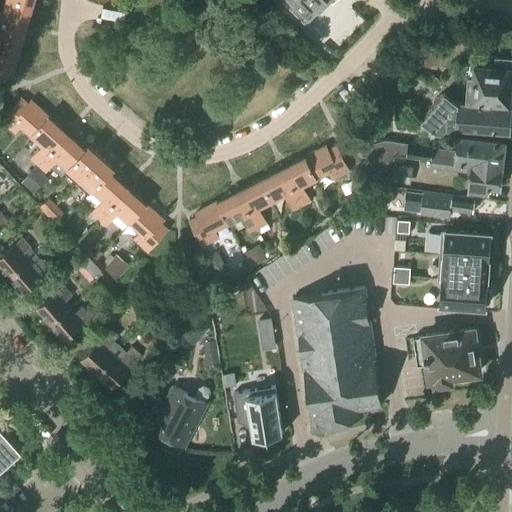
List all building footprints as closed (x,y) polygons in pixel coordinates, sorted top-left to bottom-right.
[(0,19),(27,28),(34,5),(18,0),(10,0),(6,16),(0,14),(0,19)] [(284,0),(305,20),(325,0),(284,0)] [(27,28),(0,19),(0,26),(2,27),(0,34),(0,44),(20,51),(27,28)] [(13,75),(20,51),(0,44),(0,80),(2,81),(4,72),(8,73),(8,74),(9,74),(13,75)] [(511,59),(496,59),(495,68),(476,67),(475,79),(471,78),(470,83),(469,104),(459,104),(445,93),(422,121),(423,122),(422,134),(434,136),(435,130),(437,132),(457,133),(457,129),(510,133),(511,107),(510,107),(511,80),(511,59)] [(49,117),(32,102),(30,105),(29,104),(29,105),(29,106),(26,109),(20,103),(3,120),(17,132),(23,126),(33,135),(49,117)] [(37,163),(66,132),(49,117),(33,135),(48,148),(43,154),(40,151),(32,159),(37,163)] [(59,173),(82,147),(66,132),(37,163),(48,173),(53,167),(59,173)] [(433,147),(431,160),(431,167),(443,169),(445,158),(501,166),(502,156),(506,156),(507,146),(503,145),(504,142),(460,136),(458,150),(433,147)] [(431,160),(433,147),(386,140),(363,146),(379,177),(398,156),(431,160)] [(328,149),(326,145),(304,156),(315,178),(329,170),(333,179),(349,170),(338,149),(330,153),(329,150),(329,149),(328,148),(328,149)] [(102,157),(90,146),(86,151),(82,147),(59,173),(62,175),(69,167),(70,169),(66,173),(78,184),(102,157)] [(302,192),(299,186),(315,178),(304,156),(283,167),(302,205),(311,200),(306,190),(302,192)] [(98,194),(115,176),(111,173),(114,168),(102,157),(78,184),(91,195),(94,191),(98,194)] [(445,158),(443,169),(472,173),(470,192),(487,194),(488,186),(490,186),(491,185),(499,185),(505,181),(506,174),(501,169),(501,168),(501,166),(445,158)] [(410,184),(413,168),(395,165),(392,181),(410,184)] [(31,189),(44,174),(35,166),(22,181),(31,189)] [(302,205),(283,167),(261,178),(272,200),(289,191),(292,198),(288,200),(293,209),(302,205)] [(103,223),(131,191),(115,176),(98,194),(108,203),(103,208),(99,205),(92,213),(103,223)] [(259,215),(256,209),(255,208),(272,200),(261,178),(239,189),(259,227),(268,222),(263,213),(259,215)] [(352,182),(341,187),(345,196),(356,190),(352,182)] [(259,227),(239,189),(218,200),(229,222),(245,214),(248,220),(244,222),(249,232),(259,227)] [(131,224),(147,206),(131,191),(103,223),(108,227),(115,219),(112,216),(117,211),(131,224)] [(473,213),(474,209),(475,200),(424,193),(421,213),(450,217),(451,210),(473,213)] [(48,217),(58,207),(49,197),(39,208),(48,217)] [(229,222),(218,200),(196,211),(198,215),(197,215),(198,216),(200,219),(192,224),(203,245),(219,237),(214,229),(229,222)] [(358,203),(350,212),(366,213),(366,203),(358,203)] [(161,226),(162,225),(162,224),(164,222),(147,206),(131,224),(142,234),(136,240),(149,252),(165,234),(158,228),(161,225),(161,226)] [(54,223),(64,213),(58,207),(48,217),(54,223)] [(0,229),(9,222),(0,211),(0,229)] [(398,221),(397,233),(409,233),(410,221),(398,221)] [(441,230),(440,253),(488,257),(489,250),(493,250),(494,237),(490,237),(490,234),(441,230)] [(0,264),(10,276),(28,260),(23,254),(31,248),(22,237),(0,255),(0,264)] [(252,266),(266,258),(259,244),(244,253),(252,266)] [(92,261),(85,253),(74,263),(82,271),(92,261)] [(440,253),(438,279),(442,280),(443,278),(486,281),(488,257),(440,253)] [(119,278),(130,266),(117,254),(106,266),(107,267),(105,269),(115,279),(118,277),(119,278)] [(50,270),(41,259),(33,266),(28,260),(10,276),(24,292),(50,270)] [(394,267),(394,274),(410,276),(410,268),(394,267)] [(394,274),(393,282),(409,283),(410,276),(394,274)] [(112,310),(125,298),(107,277),(94,288),(112,310)] [(442,280),(441,303),(485,306),(485,303),(489,304),(490,291),(486,290),(486,281),(443,278),(442,280)] [(52,324),(70,308),(65,302),(73,295),(64,285),(38,307),(52,324)] [(293,298),(314,432),(363,415),(362,407),(382,404),(365,288),(293,298)] [(92,318),(83,307),(75,313),(70,308),(52,324),(66,340),(92,318)] [(271,318),(258,320),(259,332),(273,329),(271,318)] [(194,345),(206,329),(196,320),(183,336),(194,345)] [(105,333),(116,343),(120,338),(110,328),(105,333)] [(480,372),(475,334),(469,329),(424,336),(424,337),(414,338),(418,366),(428,364),(430,379),(435,379),(436,384),(451,382),(450,377),(480,372)] [(98,373),(115,355),(109,350),(116,343),(105,333),(82,359),(98,373)] [(215,338),(206,340),(207,349),(216,348),(215,338)] [(137,362),(127,353),(120,360),(115,355),(98,373),(115,388),(137,362)] [(166,370),(162,377),(169,381),(173,374),(166,370)] [(185,447),(208,405),(174,387),(151,429),(185,447)] [(251,437),(281,432),(275,390),(232,396),(236,420),(248,418),(251,437)] [(0,460),(18,445),(20,447),(20,448),(21,449),(22,448),(0,422),(0,460)]
